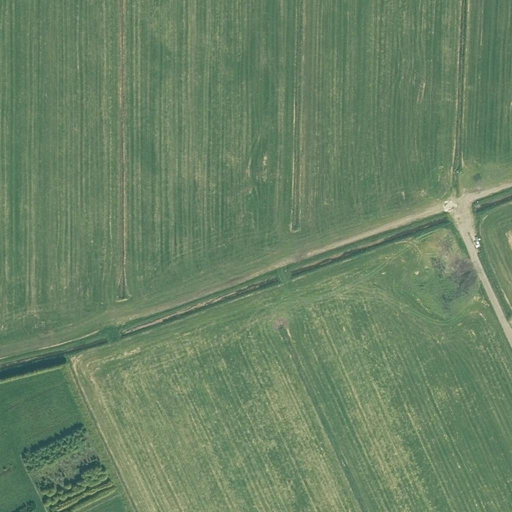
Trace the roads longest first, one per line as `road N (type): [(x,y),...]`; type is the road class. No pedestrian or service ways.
road 1 (track): [(451,205),(121,321)]
road 2 (track): [(511,339),(451,205),(511,184)]
